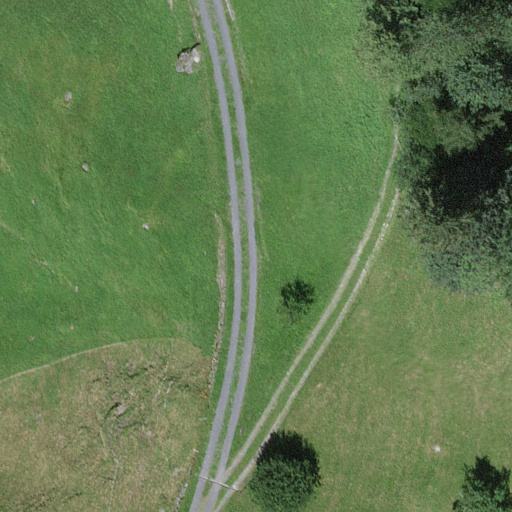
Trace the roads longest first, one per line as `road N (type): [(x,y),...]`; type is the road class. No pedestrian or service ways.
road 1 (track): [(210,501),(361,268),(394,187),(409,0)]
road 2 (track): [(205,0),(238,167),(244,294),(205,511)]
